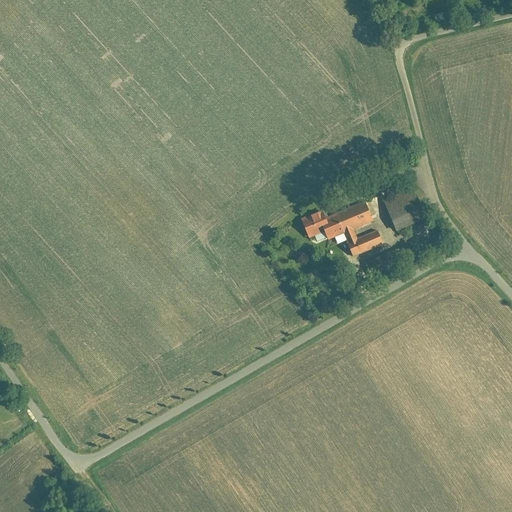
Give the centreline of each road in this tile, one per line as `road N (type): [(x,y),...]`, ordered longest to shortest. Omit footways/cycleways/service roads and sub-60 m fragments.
road 1 (residential): [(0,353),(79,464),(461,246)]
road 2 (residential): [(511,14),(406,40),(397,60),(423,172)]
